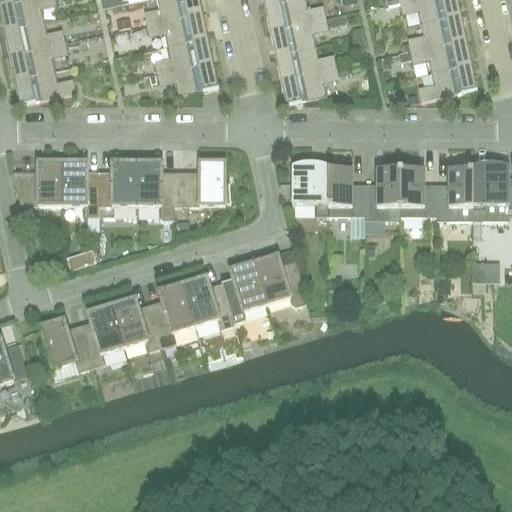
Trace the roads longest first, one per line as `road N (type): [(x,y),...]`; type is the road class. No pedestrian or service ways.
road 1 (residential): [(22,314),(269,228),(258,131)]
road 2 (residential): [(258,131),(0,126)]
road 3 (residential): [(508,122),(258,131)]
road 4 (residential): [(258,131),(234,0)]
road 5 (residential): [(22,314),(0,183)]
road 6 (residential): [(508,122),(485,0)]
